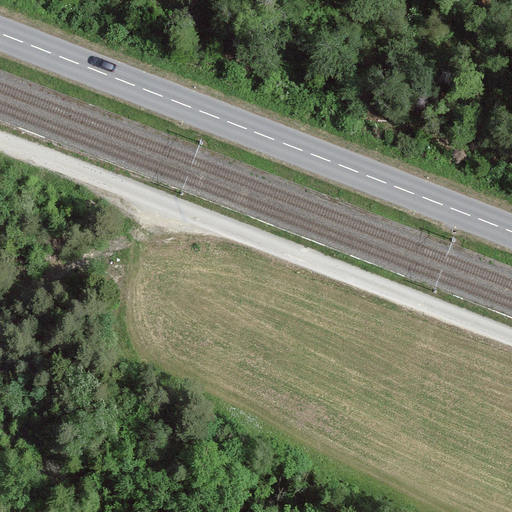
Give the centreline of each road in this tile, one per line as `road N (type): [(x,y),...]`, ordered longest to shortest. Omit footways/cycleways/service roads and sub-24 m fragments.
road 1 (primary): [(0,33),(511,231)]
road 2 (unclassified): [(511,336),(0,143)]
